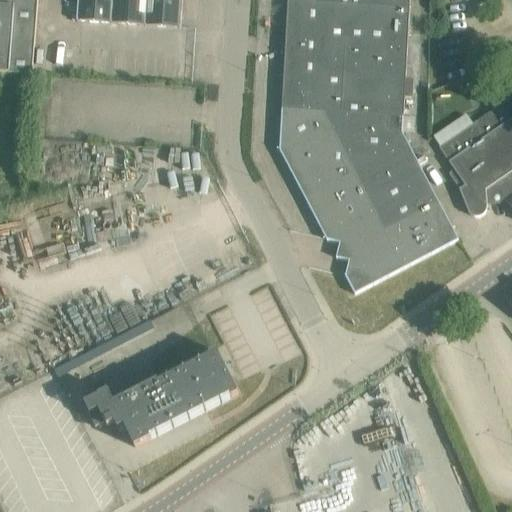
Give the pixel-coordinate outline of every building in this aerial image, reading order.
[(0,0),(0,73),(32,76),(38,0),(0,0)] [(78,0),(77,22),(181,29),(182,0),(78,0)] [(410,0),(408,0),(288,0),(282,112),(403,119),(410,0)] [(511,118),(503,105),(439,148),(466,187),(459,189),(470,215),(472,216),(474,218),(478,218),(480,218),(482,217),(484,216),(486,213),(487,211),(486,191),(496,185),(511,209),(511,118)] [(402,133),(403,119),(282,112),(280,151),(327,241),(328,241),(340,244),(337,258),(336,258),(337,259),(338,259),(350,262),(346,276),(345,276),(355,295),(459,241),(402,133)] [(125,427),(135,448),(239,395),(217,352),(100,411),(108,427),(115,424),(118,430),(125,427)]
